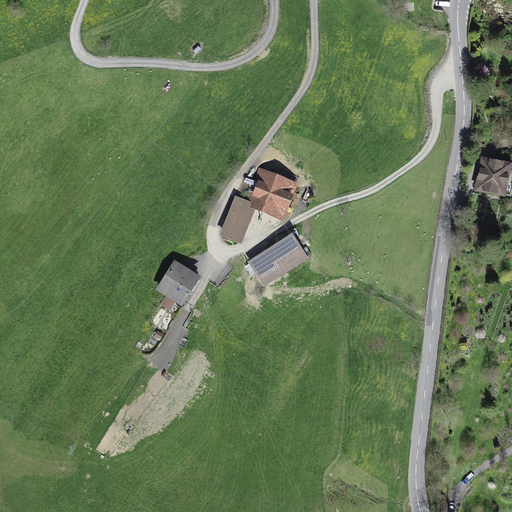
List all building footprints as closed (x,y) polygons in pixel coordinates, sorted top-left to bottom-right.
[(511,166),(483,160),(476,190),(504,196),(511,166)] [(246,204),(245,208),(252,211),(284,224),(299,184),(260,169),(246,204)] [(246,204),(233,198),(218,237),(239,245),(252,211),(245,208),(246,204)] [(292,235),(246,265),(262,290),(309,260),(292,235)] [(198,279),(176,266),(160,292),(182,305),(198,279)]
